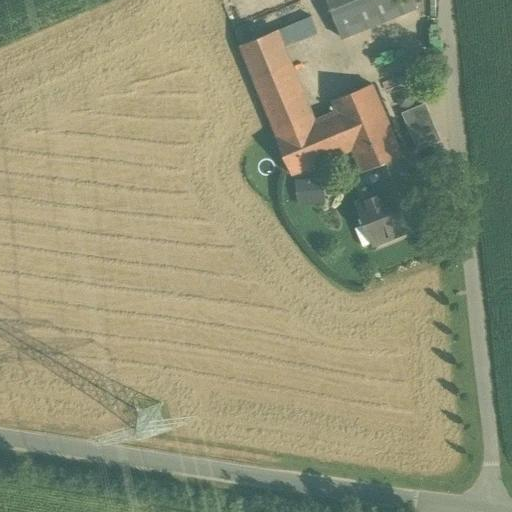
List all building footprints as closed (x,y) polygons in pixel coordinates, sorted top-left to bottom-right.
[(413,0),(326,0),(342,38),(417,8),(413,0)] [(278,31),(241,46),(278,136),(276,137),(292,174),(354,149),(363,172),(378,166),(401,157),(402,156),(373,85),(334,101),(338,112),(315,121),(278,31)] [(425,105),(404,114),(417,148),(438,139),(425,105)] [(389,191),(358,204),(375,244),(429,221),(413,184),(421,181),(415,165),(406,169),(401,157),(378,166),(389,191)] [(333,201),(332,180),(304,181),(305,203),(333,201)]
